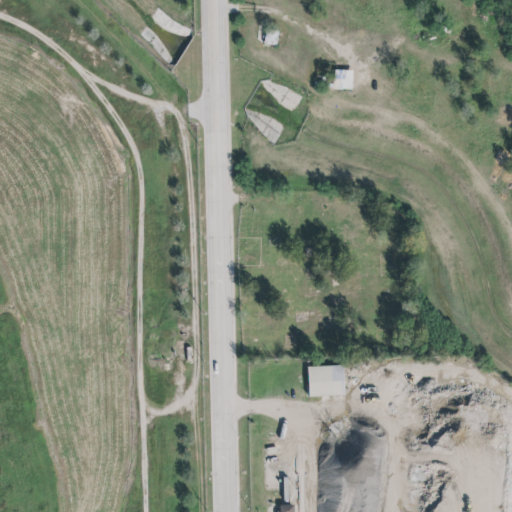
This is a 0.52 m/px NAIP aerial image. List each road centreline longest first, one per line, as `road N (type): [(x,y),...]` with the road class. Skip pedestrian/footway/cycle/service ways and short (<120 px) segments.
road 1 (track): [(0,16),(60,52),(102,90),(150,174),(153,511)]
road 2 (residential): [(227,511),(216,0)]
road 3 (track): [(185,117),(200,511)]
road 4 (track): [(93,0),(185,117),(219,104)]
